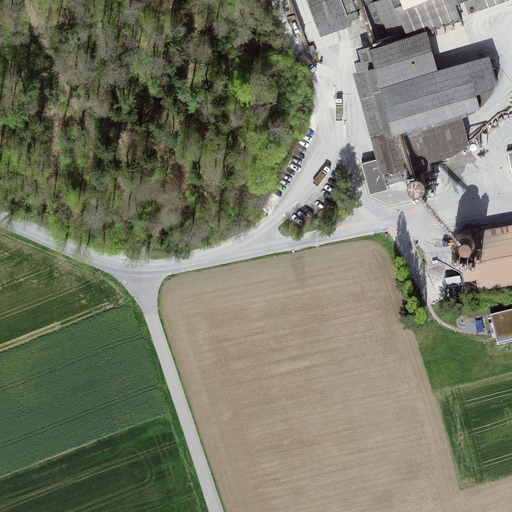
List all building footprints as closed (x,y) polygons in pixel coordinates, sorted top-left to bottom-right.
[(344,0),(306,0),(320,36),(354,23),(344,0)] [(391,0),(377,0),(387,39),(370,46),(375,65),(366,69),(387,137),(465,115),(486,99),(499,77),(493,58),(422,80),(410,34),(391,0)] [(391,155),(361,163),(369,192),(399,184),(391,155)] [(426,194),(421,172),(407,175),(412,197),(426,194)] [(511,224),(471,232),(473,245),(477,264),(481,287),(511,281),(511,224)] [(477,264),(473,245),(424,253),(427,266),(466,259),(467,265),(477,264)] [(511,312),(487,319),(494,349),(511,344),(511,312)]
